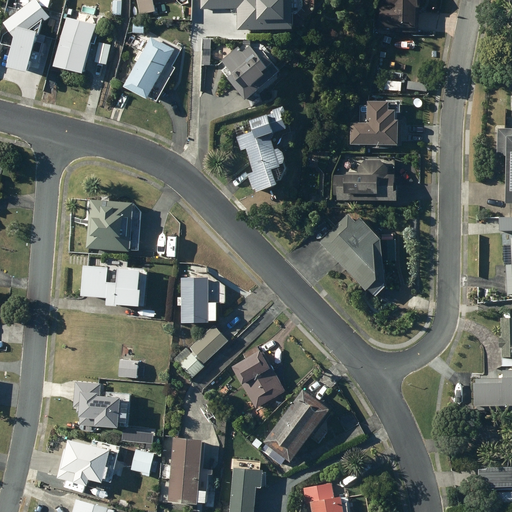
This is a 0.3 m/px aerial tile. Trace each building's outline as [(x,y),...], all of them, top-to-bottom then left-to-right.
[(11,27),(7,31),(17,43),(21,40),(24,44),(54,19),(38,0),(37,0),(35,2),(33,0),(25,7),(26,8),(8,23),(11,27)] [(138,0),(143,15),(158,11),(156,2),(162,0),(138,0)] [(201,0),(202,10),(240,9),(241,32),(300,31),(299,1),(297,1),(297,0),(201,0)] [(422,9),(427,9),(427,0),(389,0),(389,4),(383,4),(384,29),(392,29),(392,33),(422,33),(422,9)] [(72,20),(60,68),(90,75),(101,27),(72,20)] [(137,24),(136,34),(148,34),(148,25),(137,24)] [(154,38),(130,89),(156,100),(179,50),(154,38)] [(276,77),(271,72),(275,69),(253,46),(246,53),(240,47),(225,62),(251,90),(255,86),(263,95),(277,81),(274,79),(276,77)] [(389,46),(388,54),(404,57),(406,49),(389,46)] [(205,56),(204,64),(213,64),(213,56),(205,56)] [(216,68),(206,67),(205,89),(215,89),(216,68)] [(416,67),(415,83),(424,84),(426,68),(416,67)] [(387,91),(405,92),(406,75),(380,73),(379,82),(388,83),(387,91)] [(373,124),(354,124),(354,146),(356,146),(356,150),(367,150),(367,147),(404,147),(404,122),(401,122),(401,114),(406,114),(406,101),(391,101),(391,104),(373,104),(373,124)] [(284,136),(295,133),(294,129),(291,130),(290,124),(295,123),(293,116),(290,117),(287,108),(277,111),(278,116),(257,121),(261,132),(241,138),(244,152),(251,150),(259,174),(254,175),(259,192),(262,191),(263,194),(285,187),(280,171),(288,169),(287,166),(289,166),(291,163),(291,161),(289,154),(283,151),(280,152),(276,137),(281,135),(280,134),(283,133),(284,136)] [(511,127),(501,128),(501,154),(511,154),(511,127)] [(340,197),(340,201),(404,203),(404,190),(402,190),(403,177),(404,174),(403,171),(400,169),(397,170),(395,173),(396,176),(397,176),(394,176),(395,170),(387,163),(369,162),(362,169),(362,174),(351,173),(351,177),(337,176),(336,195),(339,195),(339,197),(340,197)] [(91,247),(135,250),(138,201),(94,199),(91,247)] [(355,216),(325,245),(373,293),(374,292),(381,299),(392,289),(392,286),(389,242),(367,220),(362,224),(355,216)] [(511,216),(502,217),(502,230),(511,230),(511,216)] [(90,294),(135,297),(137,273),(92,270),(90,294)] [(185,296),(179,296),(179,304),(186,304),(186,321),(215,320),(215,319),(223,318),(223,298),(218,298),(218,300),(214,300),(213,276),(185,277),(185,296)] [(511,316),(504,316),(505,336),(503,336),(503,346),(505,346),(506,366),(511,365),(511,316)] [(206,364),(232,340),(218,324),(191,349),(190,347),(178,358),(196,378),(208,366),(206,364)] [(241,371),(238,372),(260,407),(289,388),(276,367),(277,366),(266,349),(263,351),(259,345),(249,352),(252,356),(238,365),(241,371)] [(142,360),(122,359),(121,375),(141,376),(142,360)] [(479,405),(479,408),(500,408),(500,402),(511,401),(511,373),(505,374),(506,381),(499,381),(488,381),(478,381),(479,405)] [(127,427),(128,397),(105,396),(106,383),(76,382),(75,409),(80,409),(79,425),(127,427)] [(309,387),(270,440),(298,460),(337,407),(309,387)] [(133,422),(132,437),(141,438),(142,423),(133,422)] [(75,443),(68,475),(82,478),(81,483),(77,482),(75,490),(89,493),(90,487),(117,493),(126,455),(107,451),(110,437),(100,435),(97,447),(75,443)] [(179,436),(174,500),(204,502),(204,500),(212,501),(213,489),(204,488),(208,438),(179,436)] [(255,444),(261,447),(264,442),(258,438),(255,444)] [(138,448),(134,469),(154,473),(157,452),(139,448),(140,444),(133,443),(132,447),(138,448)] [(511,464),(494,465),(494,467),(487,467),(487,489),(511,488),(511,464)] [(235,503),(261,505),(262,485),(267,486),(268,468),(237,466),(235,503)] [(335,482),(305,487),(308,503),(317,502),(318,511),(351,511),(349,494),(337,496),(335,482)] [(511,490),(498,492),(499,505),(511,504),(511,490)] [(118,511),(120,509),(113,507),(113,506),(80,497),(76,511),(118,511)] [(121,505),(130,507),(131,500),(123,498),(121,505)] [(235,503),(234,511),(260,511),(261,505),(235,503)]
